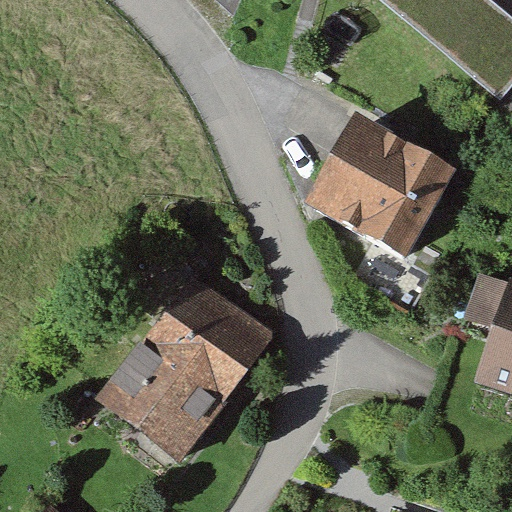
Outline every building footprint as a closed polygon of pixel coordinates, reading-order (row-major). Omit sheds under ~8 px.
[(511,83),(511,17),(491,0),(376,0),(498,100),(511,83)] [(437,186),(336,131),(288,217),(389,273),(437,186)] [(184,280),(84,412),(171,478),(271,345),(184,280)] [(511,294),(470,281),(453,333),(473,339),(454,399),(511,417),(511,294)] [(63,511),(53,502),(44,511),(63,511)]
